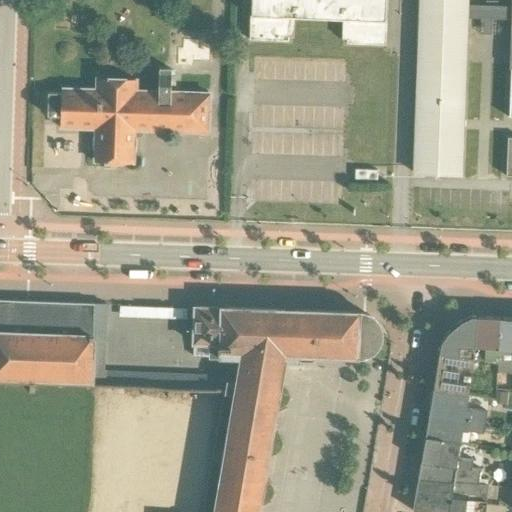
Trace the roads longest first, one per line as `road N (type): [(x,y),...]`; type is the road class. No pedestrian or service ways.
road 1 (tertiary): [(413,263),(0,251)]
road 2 (residential): [(385,511),(413,263)]
road 3 (residential): [(0,166),(5,0)]
